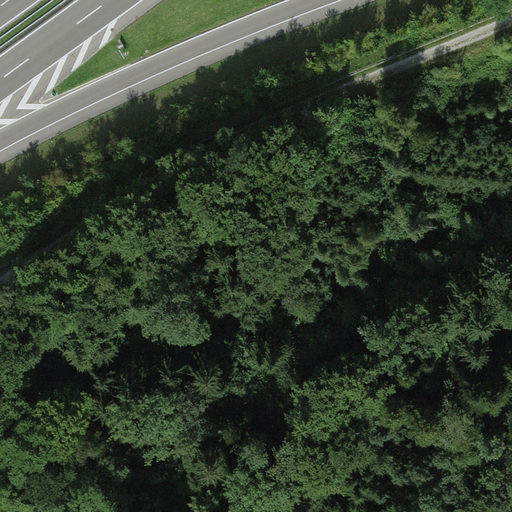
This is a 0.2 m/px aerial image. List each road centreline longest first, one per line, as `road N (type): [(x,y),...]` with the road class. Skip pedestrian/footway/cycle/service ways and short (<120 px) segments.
road 1 (track): [(511,19),(214,145),(0,281)]
road 2 (track): [(381,74),(387,511)]
road 3 (motorway): [(0,144),(157,67),(325,0)]
road 4 (motorway): [(0,81),(111,0)]
